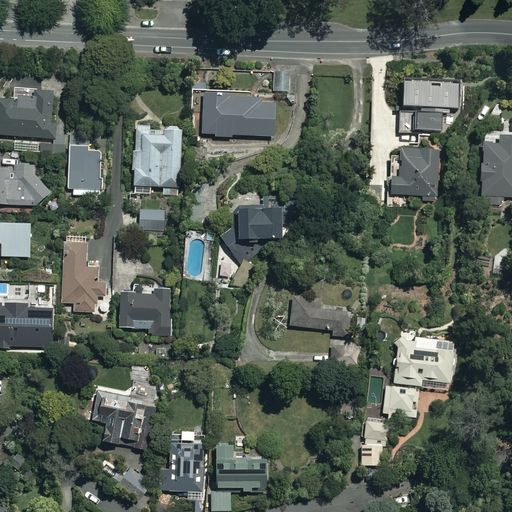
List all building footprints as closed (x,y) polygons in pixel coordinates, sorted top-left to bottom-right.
[(287,72),(274,72),(275,92),(288,91),(287,72)] [(56,92),(15,90),(14,99),(0,98),(0,135),(54,138),(56,92)] [(221,102),(203,101),(203,136),(276,137),(276,103),(261,103),(261,97),(221,97),(221,102)] [(511,105),(495,105),(490,117),(490,125),(511,124),(511,105)] [(150,126),(136,126),(136,152),(134,152),(135,194),(152,194),(152,187),(163,187),(163,196),(177,195),(176,187),(182,187),(181,130),(150,131),(150,126)] [(511,137),(500,137),(499,144),(484,143),(480,195),(511,197),(511,137)] [(42,142),(5,140),(4,151),(41,153),(42,142)] [(90,145),(70,145),(69,189),(102,190),(103,151),(90,151),(90,145)] [(439,151),(401,149),(401,156),(393,156),(391,195),(423,196),(423,201),(437,201),(439,151)] [(0,204),(17,205),(17,215),(29,215),(29,205),(53,205),(53,179),(36,179),(36,164),(16,164),(16,168),(0,168),(0,204)] [(385,182),(368,183),(368,209),(386,209),(385,182)] [(239,215),(240,222),(221,236),(240,264),(263,248),(258,239),(283,238),(282,208),(275,208),(275,197),(264,197),(265,206),(234,207),(234,215),(239,215)] [(165,210),(140,211),(141,231),(166,231),(165,210)] [(31,224),(0,223),(0,243),(3,243),(3,257),(31,257),(31,224)] [(88,244),(65,243),(63,303),(74,304),(74,312),(96,313),(96,296),(106,296),(106,283),(98,282),(99,269),(87,269),(88,244)] [(237,265),(227,261),(222,273),(232,277),(237,265)] [(171,290),(154,290),(154,294),(120,294),(120,329),(156,329),(156,347),(171,347),(171,290)] [(325,299),(293,296),(289,327),(334,332),(333,338),(350,340),(353,309),(324,305),(325,299)] [(0,346),(54,347),(55,308),(29,308),(29,304),(0,303),(0,346)] [(416,422),(421,388),(450,392),(455,351),(436,349),(437,340),(416,337),(415,341),(399,339),(393,389),(385,388),(382,418),(416,422)] [(352,347),(331,347),(330,368),(352,368),(352,347)] [(143,398),(99,389),(93,420),(107,423),(103,441),(148,450),(157,407),(142,404),(143,398)] [(202,433),(171,432),(170,470),(165,469),(165,491),(201,492),(202,433)] [(379,444),(362,445),(362,466),(379,466),(379,444)] [(234,446),(217,446),(218,488),(244,487),(244,492),(267,492),(266,459),(234,460),(234,446)] [(20,453),(10,464),(30,482),(40,470),(20,453)] [(153,483),(131,468),(119,486),(141,500),(153,483)]
